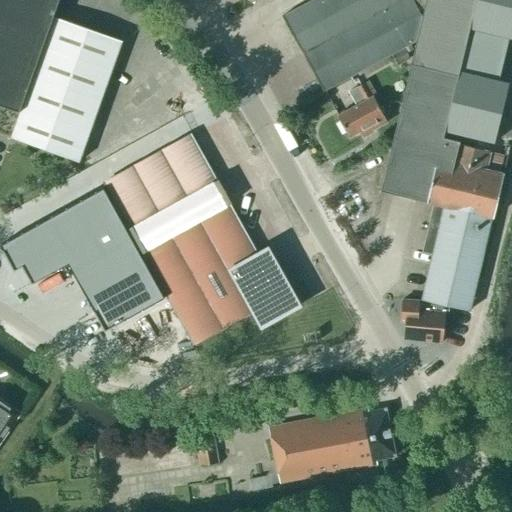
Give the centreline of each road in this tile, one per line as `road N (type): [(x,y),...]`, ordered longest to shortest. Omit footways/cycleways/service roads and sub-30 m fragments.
road 1 (unclassified): [(381,339),(331,359),(149,385),(70,359),(0,310)]
road 2 (tertiary): [(381,339),(219,52),(174,0)]
road 3 (unclassified): [(423,410),(469,352),(511,209)]
